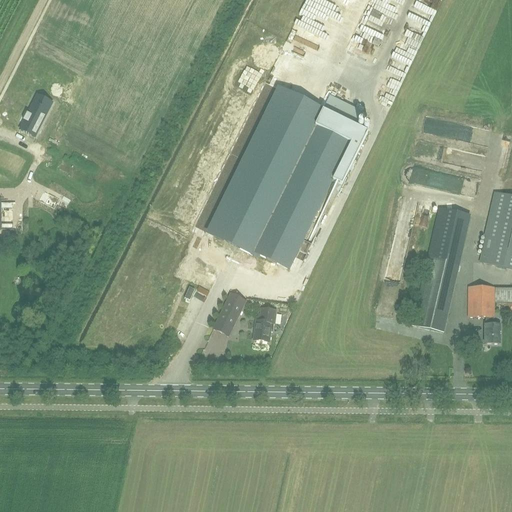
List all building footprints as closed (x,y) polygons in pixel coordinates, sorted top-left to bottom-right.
[(421,48),(425,40),(416,36),(412,44),(421,48)] [(346,60),(341,73),(346,75),(346,76),(365,84),(371,71),(346,60)] [(393,103),(402,88),(390,82),(392,78),(385,74),(375,93),(393,103)] [(367,133),(322,111),(283,92),(212,236),(252,255),(253,253),(289,270),(298,251),(306,255),(311,245),(303,241),(318,211),(327,216),(367,133)] [(354,117),(358,109),(332,98),(330,103),(343,109),(342,111),(354,117)] [(20,130),(34,138),(48,111),(42,108),(40,106),(40,107),(34,104),(28,114),(24,122),(20,130)] [(451,165),(465,165),(465,153),(452,152),(451,165)] [(511,197),(496,194),(480,263),(511,270),(511,197)] [(416,307),(447,314),(470,216),(438,209),(416,307)] [(291,272),(279,284),(284,289),(296,276),(291,272)] [(493,303),(493,289),(469,289),(468,318),(485,318),(485,344),(500,345),(500,326),(493,326),(493,303)] [(511,289),(493,289),(493,303),(508,304),(508,312),(511,312),(511,289)] [(230,295),(213,330),(228,338),(246,303),(230,295)] [(442,335),(447,314),(416,307),(411,327),(442,335)] [(273,326),(275,312),(261,310),(260,322),(256,322),(253,341),(269,343),(271,326),(273,326)]
